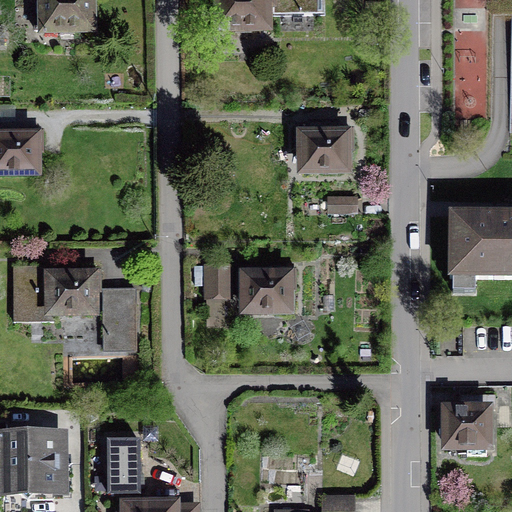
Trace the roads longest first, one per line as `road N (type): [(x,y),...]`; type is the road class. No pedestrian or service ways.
road 1 (residential): [(214,511),(213,444),(174,361),(168,0)]
road 2 (residential): [(405,511),(410,0)]
